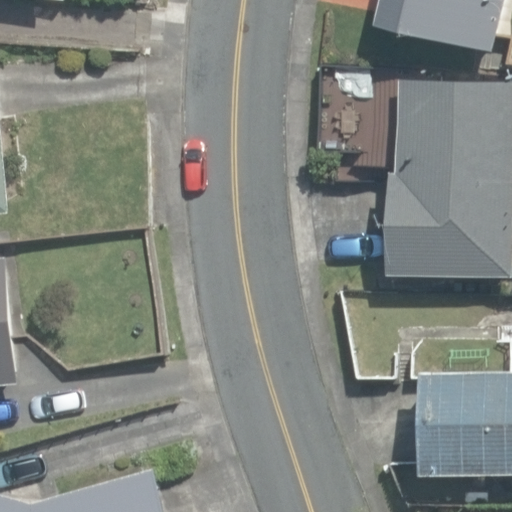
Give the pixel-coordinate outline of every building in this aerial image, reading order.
[(511,0),(429,0),(420,39),(511,59),(511,0)] [(0,210),(17,208),(19,208),(2,48),(0,48),(0,210)] [(462,301),(511,302),(511,106),(471,105),(469,198),(464,198),(462,300),(462,301)] [(0,381),(23,379),(9,254),(0,255),(0,381)] [(0,511),(174,511),(161,464),(36,499),(0,488),(0,511)]
